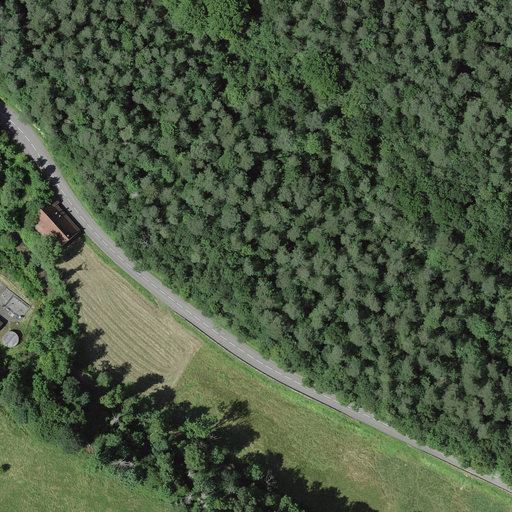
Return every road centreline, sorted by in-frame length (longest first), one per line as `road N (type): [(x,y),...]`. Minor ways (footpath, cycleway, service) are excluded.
road 1 (secondary): [(0,111),(117,256),(169,296),(303,384),(511,484)]
road 2 (track): [(511,368),(487,348),(432,263),(362,213),(186,0)]
